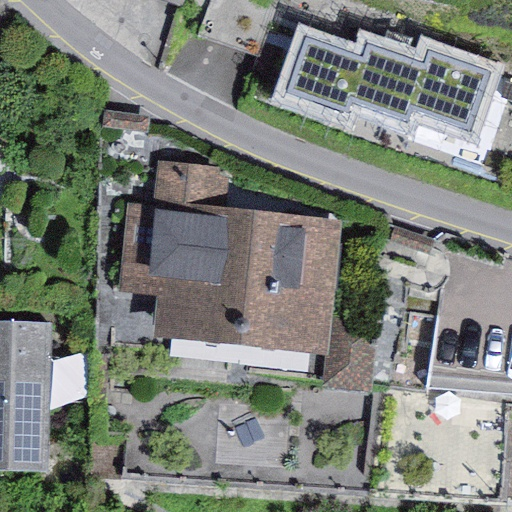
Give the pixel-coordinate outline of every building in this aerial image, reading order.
[(279,1),(276,0),(210,0),(198,36),(260,57),(279,1)] [(307,41),(289,93),(348,114),(351,103),(410,124),(414,113),(469,132),(489,74),(429,53),(425,66),(368,46),(363,60),(307,41)] [(164,219),(136,216),(130,282),(174,286),(172,317),(167,317),(166,329),(176,330),(176,325),(212,328),(210,342),(270,347),(271,335),(308,338),(308,342),(318,343),(319,331),(315,331),(323,234),(283,231),(284,216),(251,213),(250,227),(237,226),(239,212),(219,211),(221,189),(205,188),(206,175),(168,171),(164,219)] [(364,380),(366,357),(370,357),(373,327),(332,321),(325,376),(364,380)] [(51,325),(0,323),(0,447),(47,449),(51,325)] [(125,438),(92,437),(91,472),(124,474),(125,438)]
